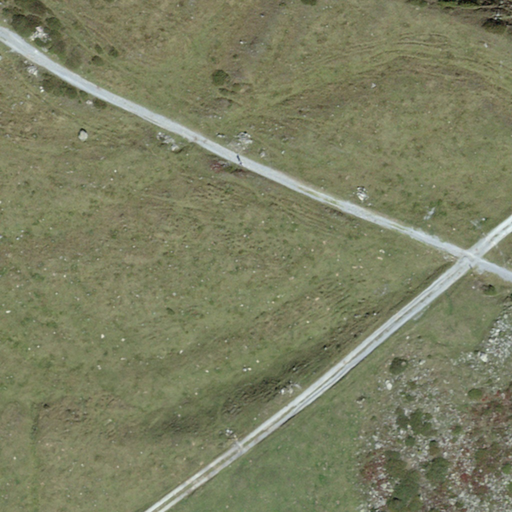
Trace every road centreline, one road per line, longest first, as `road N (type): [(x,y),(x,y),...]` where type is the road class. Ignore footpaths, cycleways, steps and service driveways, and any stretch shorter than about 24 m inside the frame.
road 1 (track): [(511,277),(145,115),(0,31)]
road 2 (track): [(511,227),(148,511)]
